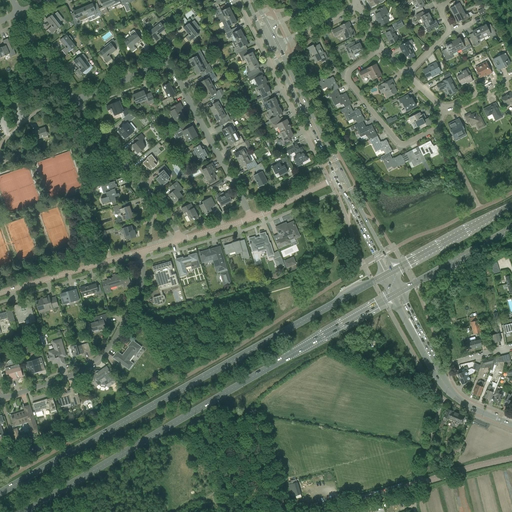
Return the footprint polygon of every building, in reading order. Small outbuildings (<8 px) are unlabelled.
[(103,7),(99,9),(102,15),(108,12),(106,8),(113,5),(113,3),(111,0),(100,0),(103,7)] [(211,5),(214,11),(219,8),(218,4),(226,0),(225,0),(224,0),(215,0),(216,2),(211,5)] [(450,8),(454,15),(463,11),(461,6),(464,5),(461,0),(456,0),(454,1),(456,4),(454,5),(454,6),(450,8)] [(415,8),(412,10),(415,15),(421,12),(419,9),(423,7),(425,6),(422,1),(413,5),(415,8)] [(90,5),(83,8),(87,18),(94,15),(95,17),(102,15),(99,9),(95,10),(92,3),(90,4),(90,5)] [(219,16),(221,20),(233,15),(231,11),(230,11),(228,8),(229,7),(221,11),(219,8),(214,11),(217,17),(219,16)] [(381,25),(382,26),(385,24),(389,21),(387,17),(390,15),(387,10),(385,7),(377,11),(378,13),(375,15),(381,26),(381,25)] [(87,18),(83,8),(76,11),(76,10),(73,11),(76,18),(72,20),(74,26),(81,23),(80,21),(87,18)] [(478,11),(480,16),(487,12),(486,10),(484,11),(483,8),(478,11)] [(463,11),(454,15),(457,22),(461,20),(462,21),(469,17),(467,13),(465,14),(463,11)] [(62,26),(59,23),(63,20),(58,12),(53,15),(53,14),(46,19),(46,20),(47,19),(52,26),(46,31),(49,29),(52,33),(52,34),(62,26)] [(421,12),(415,15),(418,21),(421,20),(422,23),(431,19),(428,13),(426,14),(423,16),(421,12)] [(222,27),(225,33),(231,30),(229,26),(237,22),(236,22),(234,19),(235,19),(233,15),(221,20),(224,26),(222,27)] [(431,19),(422,23),(423,24),(425,28),(428,33),(431,31),(430,30),(438,26),(436,22),(434,23),(433,23),(431,19)] [(388,32),(385,33),(391,44),(395,42),(398,40),(394,31),(395,30),(395,29),(399,27),(398,25),(402,23),(401,20),(392,25),(393,26),(391,27),(387,29),(388,32)] [(199,34),(196,31),(200,28),(194,21),(190,24),(189,23),(183,28),(184,28),(189,34),(185,38),(186,38),(189,42),(188,42),(189,42),(199,34)] [(332,31),(334,36),(335,37),(343,32),(346,39),(350,37),(352,36),(355,34),(351,27),(350,27),(348,22),(349,22),(340,26),(341,29),(340,30),(339,28),(332,31)] [(153,27),(152,30),(149,32),(148,32),(146,32),(146,36),(149,39),(152,40),(154,38),(157,42),(157,41),(161,38),(163,41),(158,34),(165,29),(166,30),(166,29),(161,23),(159,25),(157,23),(153,27)] [(486,25),(479,28),(484,38),(490,34),(491,37),(496,35),(491,26),(487,28),(486,25)] [(484,38),(479,28),(472,32),(474,35),(470,37),(475,46),(479,44),(477,41),(484,38)] [(234,36),(236,41),(244,37),(242,33),(241,33),(240,30),(240,29),(232,33),(231,30),(225,33),(228,38),(234,36)] [(124,42),(129,48),(132,52),(136,49),(137,49),(135,47),(136,46),(136,45),(138,44),(138,45),(142,41),(141,40),(138,36),(136,33),(134,31),(133,31),(130,33),(130,34),(132,37),(130,38),(129,38),(124,42)] [(64,37),(61,40),(66,47),(63,50),(66,54),(66,55),(70,52),(76,47),(75,47),(71,41),(73,40),(70,36),(68,37),(66,35),(64,37)] [(236,41),(232,43),(235,48),(233,48),(236,54),(239,53),(239,54),(242,52),(240,48),(245,46),(247,45),(247,44),(246,41),(244,37),(236,41)] [(460,38),(452,42),(457,51),(461,49),(462,52),(472,48),(467,37),(466,37),(469,42),(463,45),(460,38)] [(5,46),(0,47),(0,58),(6,56),(6,55),(9,54),(11,57),(16,55),(14,49),(12,50),(8,39),(3,41),(5,46)] [(99,53),(107,63),(107,62),(111,59),(112,60),(112,59),(109,55),(115,50),(116,50),(115,49),(118,47),(116,40),(111,44),(109,46),(108,44),(104,47),(105,48),(100,53),(99,53)] [(409,41),(399,46),(401,50),(402,50),(404,53),(406,57),(408,56),(409,59),(415,56),(413,53),(414,52),(410,46),(410,45),(411,45),(413,44),(413,43),(412,43),(411,40),(409,41)] [(359,52),(363,50),(359,43),(354,46),(352,42),(344,46),(348,53),(351,52),(354,58),(361,55),(359,52)] [(457,51),(452,42),(445,45),(447,49),(442,52),(442,51),(446,60),(454,57),(452,53),(457,51)] [(314,58),(316,62),(320,60),(321,62),(327,59),(324,53),(323,53),(319,45),(314,47),(313,45),(306,49),(312,60),(314,58)] [(197,55),(189,60),(190,59),(191,63),(193,67),(201,63),(205,61),(202,55),(199,49),(195,52),(197,55)] [(245,60),(247,64),(256,59),(252,52),(247,55),(245,50),(242,52),(239,54),(242,61),(245,60)] [(91,69),(93,67),(91,65),(89,62),(87,61),(88,60),(83,54),(81,56),(80,56),(74,61),(74,62),(74,61),(80,68),(73,73),(74,73),(76,71),(80,75),(79,76),(83,73),(83,74),(84,74),(85,74),(86,74),(88,73),(90,71),(91,69)] [(493,60),(496,65),(498,70),(505,66),(505,67),(506,67),(507,67),(507,66),(507,65),(510,64),(505,54),(493,60)] [(247,69),(246,70),(247,71),(248,73),(247,74),(248,77),(258,72),(257,70),(257,69),(256,68),(258,67),(259,66),(256,59),(247,64),(249,68),(247,69)] [(201,63),(193,67),(195,71),(196,71),(197,74),(198,74),(199,73),(205,70),(207,74),(209,72),(212,71),(209,65),(208,66),(205,61),(201,63)] [(423,70),(427,78),(431,76),(431,77),(441,72),(436,62),(430,65),(431,67),(423,70)] [(475,68),(478,73),(480,77),(486,75),(487,75),(492,73),(486,62),(475,68)] [(365,70),(359,73),(362,79),(370,75),(372,79),(382,75),(377,67),(376,64),(374,65),(367,69),(365,70)] [(457,76),(459,80),(461,85),(467,82),(468,84),(473,81),(470,75),(471,75),(468,68),(461,72),(462,74),(457,76)] [(258,87),(266,82),(267,82),(264,75),(264,76),(263,77),(262,75),(260,71),(258,72),(248,77),(249,78),(250,78),(252,80),(254,79),(258,87)] [(199,83),(203,91),(213,86),(210,81),(213,80),(209,72),(207,74),(202,76),(204,80),(199,83)] [(330,88),(332,92),(337,89),(337,90),(339,89),(333,77),(327,80),(324,73),(315,78),(317,81),(318,81),(322,88),(327,86),(328,89),(330,88)] [(446,88),(450,95),(457,91),(450,77),(443,81),(443,82),(437,85),(440,91),(446,88)] [(385,91),(388,97),(397,93),(393,84),(394,83),(392,79),(382,84),(382,85),(378,87),(381,93),(385,91)] [(258,87),(255,88),(257,91),(258,90),(261,96),(259,97),(259,98),(257,100),(257,101),(260,100),(261,99),(263,99),(268,96),(271,94),(269,91),(270,90),(266,82),(258,87)] [(161,101),(163,106),(164,106),(169,104),(174,101),(171,97),(175,95),(168,83),(162,86),(168,98),(161,101)] [(213,94),(215,99),(221,96),(219,90),(216,92),(213,86),(203,91),(207,98),(213,94)] [(343,104),(345,108),(350,105),(350,106),(352,105),(346,93),(340,96),(337,90),(337,89),(332,92),(328,94),(330,97),(331,97),(335,104),(339,102),(341,105),(343,104)] [(141,92),(132,95),(134,99),(133,99),(134,101),(134,100),(135,103),(143,100),(144,101),(147,100),(148,102),(148,103),(151,102),(152,104),(155,102),(154,100),(154,99),(153,97),(151,93),(146,95),(146,94),(145,94),(144,91),(143,91),(143,92),(142,92),(141,92)] [(508,95),(506,96),(501,98),(505,106),(506,107),(507,107),(509,106),(509,105),(509,103),(511,102),(511,103),(511,91),(508,94),(508,95)] [(411,101),(410,98),(408,95),(399,99),(401,103),(402,103),(406,111),(416,106),(413,100),(411,101)] [(210,108),(214,114),(222,110),(221,106),(223,105),(220,100),(223,99),(221,96),(215,99),(211,101),(214,106),(210,108)] [(268,96),(263,99),(264,102),(263,103),(267,110),(267,111),(278,105),(279,105),(279,104),(275,97),(270,99),(268,96)] [(123,112),(125,117),(129,113),(127,108),(123,110),(119,101),(106,106),(108,110),(112,109),(115,116),(123,112)] [(180,103),(175,106),(171,108),(172,111),(171,112),(176,122),(185,118),(180,110),(183,109),(180,103)] [(490,106),(483,109),(485,114),(486,115),(487,117),(492,114),(495,121),(503,117),(498,107),(495,103),(496,104),(490,107),(490,106)] [(267,122),(265,123),(266,125),(271,123),(272,122),(276,120),(279,119),(279,118),(282,116),(281,115),(280,115),(280,114),(281,114),(282,113),(280,108),(278,105),(267,111),(269,114),(267,114),(268,115),(269,119),(270,120),(267,122)] [(356,119),(358,123),(358,124),(363,121),(364,120),(358,109),(353,112),(350,106),(350,105),(345,108),(341,109),(341,110),(342,112),(343,113),(344,112),(348,120),(353,118),(354,120),(356,119)] [(222,110),(214,114),(217,121),(221,119),(224,124),(230,120),(227,113),(229,111),(227,108),(227,107),(222,110)] [(131,111),(129,113),(125,117),(124,118),(128,123),(136,117),(131,111)] [(420,126),(421,128),(432,123),(429,118),(426,119),(423,114),(421,115),(419,112),(409,118),(411,123),(414,122),(417,127),(420,126)] [(466,120),(467,123),(470,121),(472,124),(475,123),(478,130),(485,126),(480,116),(476,117),(475,114),(471,116),(470,113),(467,115),(469,119),(466,120)] [(226,137),(235,132),(233,127),(236,126),(232,119),(231,120),(230,120),(224,124),(223,124),(224,124),(226,126),(224,127),(225,128),(222,130),(224,133),(225,133),(227,137),(226,137)] [(272,122),(271,123),(273,126),(274,126),(275,128),(278,126),(280,130),(281,132),(289,128),(291,128),(287,120),(283,121),(281,122),(280,120),(279,119),(276,120),(272,122)] [(463,128),(459,120),(455,122),(454,122),(455,123),(453,124),(452,122),(448,125),(451,130),(450,131),(451,134),(452,134),(454,139),(465,134),(462,128),(463,128)] [(358,123),(354,125),(356,129),(357,129),(360,136),(365,134),(367,137),(369,140),(370,139),(377,136),(371,125),(366,127),(363,121),(358,124),(358,123)] [(121,136),(124,139),(125,138),(134,132),(133,131),(136,129),(133,126),(132,126),(130,123),(128,125),(127,123),(125,125),(124,124),(122,125),(123,127),(122,127),(121,127),(122,127),(121,128),(120,128),(120,129),(118,130),(119,130),(123,135),(121,136)] [(182,126),(172,131),(174,134),(176,133),(179,138),(184,135),(185,135),(188,142),(189,141),(194,139),(193,138),(196,137),(194,133),(192,131),(191,129),(193,128),(192,126),(191,127),(189,128),(186,123),(182,126)] [(36,131),(35,131),(37,139),(48,136),(45,127),(41,129),(41,130),(36,131)] [(281,132),(280,133),(283,138),(280,140),(283,146),(285,144),(290,142),(288,138),(289,138),(293,136),(289,128),(281,132)] [(235,132),(227,137),(229,141),(228,142),(230,145),(233,143),(235,147),(236,147),(244,142),(240,136),(239,137),(236,132),(235,132)] [(133,145),(132,146),(136,151),(138,154),(140,152),(144,149),(146,148),(144,146),(143,140),(142,139),(144,138),(144,137),(141,134),(139,136),(135,139),(137,142),(135,143),(134,144),(133,144),(133,145)] [(369,140),(368,140),(370,144),(371,143),(375,151),(380,148),(382,151),(383,151),(385,154),(389,153),(392,151),(386,140),(381,143),(380,142),(377,136),(370,139),(369,140)] [(235,153),(234,154),(238,160),(248,155),(246,152),(247,151),(249,144),(247,141),(245,142),(236,147),(238,152),(236,153),(236,152),(235,153)] [(430,141),(418,147),(421,153),(421,152),(422,154),(423,155),(427,153),(430,152),(432,157),(440,153),(440,154),(442,157),(445,156),(445,155),(444,152),(439,143),(433,147),(430,141)] [(197,143),(199,143),(198,142),(185,149),(186,150),(191,147),(193,152),(195,156),(196,155),(198,159),(198,160),(197,161),(199,164),(206,161),(205,159),(205,157),(209,155),(206,148),(203,150),(200,145),(198,146),(197,143)] [(146,160),(143,163),(147,168),(148,167),(150,170),(153,168),(157,166),(155,164),(157,162),(154,158),(158,155),(156,152),(159,149),(161,146),(159,143),(150,151),(146,154),(148,157),(147,158),(145,159),(146,160)] [(292,146),(286,149),(289,155),(294,152),(295,155),(297,158),(293,159),(295,162),(297,167),(302,164),(301,162),(306,159),(304,154),(304,153),(303,153),(302,153),(301,152),(302,151),(301,147),(299,148),(297,143),(294,145),(294,147),(293,147),(292,146)] [(21,145),(13,148),(16,154),(23,151),(21,145)] [(412,150),(401,156),(404,163),(408,161),(409,163),(412,161),(415,166),(422,162),(422,163),(423,163),(424,165),(427,164),(426,161),(423,155),(422,154),(421,152),(421,153),(415,156),(412,150)] [(385,154),(380,157),(382,160),(383,160),(387,167),(392,165),(393,168),(397,166),(397,167),(405,163),(404,163),(401,156),(400,155),(392,159),(389,153),(385,154)] [(248,155),(238,160),(241,167),(242,166),(243,167),(244,166),(243,166),(245,165),(246,164),(247,166),(246,167),(248,170),(248,171),(255,167),(255,166),(256,166),(257,165),(254,160),(251,161),(248,155)] [(272,167),(273,169),(275,174),(278,172),(280,176),(287,172),(285,166),(289,164),(285,156),(280,158),(282,162),(272,167)] [(207,166),(201,169),(202,170),(202,171),(204,174),(204,173),(208,180),(207,181),(210,185),(211,184),(216,181),(214,178),(216,177),(213,172),(216,171),(215,169),(212,163),(207,166)] [(257,174),(254,176),(257,181),(256,182),(257,182),(259,186),(267,182),(264,176),(263,174),(266,173),(267,174),(265,170),(261,163),(257,165),(256,166),(256,167),(258,170),(256,171),(255,171),(257,174)] [(160,176),(156,179),(162,187),(166,183),(167,183),(167,182),(169,181),(168,179),(170,178),(166,173),(169,170),(164,165),(160,167),(157,171),(159,174),(158,174),(160,176)] [(107,197),(101,199),(103,204),(110,201),(111,203),(112,202),(113,205),(117,204),(116,201),(115,197),(119,196),(119,195),(120,195),(119,194),(118,194),(116,194),(115,189),(115,188),(117,188),(117,187),(116,184),(115,184),(114,182),(114,181),(101,186),(104,193),(106,193),(107,197)] [(174,191),(172,192),(169,195),(174,202),(182,196),(181,195),(179,192),(182,189),(176,182),(169,188),(171,187),(174,191)] [(219,201),(221,206),(232,200),(228,193),(221,197),(219,193),(215,195),(218,201),(219,201)] [(200,206),(202,211),(203,210),(205,214),(211,211),(209,207),(214,204),(214,206),(215,206),(211,198),(203,202),(204,204),(200,206)] [(191,203),(185,206),(181,208),(184,214),(186,213),(190,221),(194,219),(194,220),(198,217),(196,212),(195,212),(194,210),(195,210),(194,208),(193,208),(191,203)] [(120,205),(115,206),(114,207),(115,211),(119,209),(121,215),(121,217),(122,217),(123,221),(134,217),(132,213),(129,206),(121,209),(120,205)] [(276,228),(279,235),(281,239),(276,241),(279,248),(290,243),(289,241),(294,238),(295,238),(299,236),(293,222),(285,226),(283,227),(283,226),(282,227),(281,225),(276,228)] [(123,233),(124,235),(125,240),(136,236),(134,231),(133,231),(131,226),(128,227),(127,224),(120,226),(121,229),(122,233),(123,233)] [(273,255),(273,254),(270,244),(269,244),(267,236),(266,236),(265,233),(260,234),(261,238),(259,238),(259,239),(257,239),(255,240),(254,237),(249,239),(250,242),(251,246),(251,245),(253,251),(258,250),(258,251),(266,249),(268,256),(273,255)] [(224,246),(224,247),(226,255),(237,251),(237,253),(242,251),(243,256),(244,256),(245,258),(247,257),(247,258),(250,257),(245,242),(244,240),(239,241),(239,242),(239,243),(237,244),(237,242),(236,242),(235,242),(224,246)] [(225,283),(226,284),(230,283),(220,247),(211,249),(211,250),(209,251),(208,250),(200,253),(202,262),(209,261),(210,262),(213,261),(216,270),(218,271),(221,270),(222,273),(221,275),(223,282),(225,283)] [(176,260),(176,261),(181,276),(188,274),(186,267),(191,266),(191,269),(200,267),(196,254),(189,256),(190,257),(183,259),(182,258),(176,260)] [(280,257),(274,259),(274,260),(278,268),(284,265),(280,257)] [(287,261),(284,262),(287,268),(296,264),(295,262),(292,263),(291,259),(286,260),(287,261)] [(154,274),(152,275),(154,284),(157,283),(161,295),(153,298),(153,299),(153,300),(153,301),(153,302),(154,303),(155,304),(156,304),(156,305),(157,305),(159,306),(160,306),(161,305),(162,305),(163,305),(163,304),(162,300),(165,299),(165,298),(165,297),(164,296),(163,295),(163,294),(161,289),(160,284),(169,281),(170,283),(170,284),(171,284),(172,284),(173,284),(174,284),(175,284),(176,284),(178,283),(175,273),(172,274),(171,274),(170,269),(172,269),(173,268),(172,265),(171,263),(153,268),(154,274)] [(497,263),(491,264),(493,274),(499,272),(497,263)] [(102,283),(105,293),(111,292),(110,288),(125,284),(126,287),(131,285),(127,272),(113,276),(113,278),(107,280),(107,281),(102,283)] [(80,288),(81,293),(83,296),(96,293),(96,295),(101,293),(101,291),(98,292),(96,284),(85,287),(85,286),(80,288)] [(60,294),(61,299),(63,305),(69,303),(68,302),(73,301),(73,302),(79,300),(76,289),(60,294)] [(40,300),(36,302),(37,306),(39,313),(53,309),(53,308),(58,307),(57,302),(55,297),(50,299),(49,296),(44,298),(40,299),(41,300),(40,300)] [(13,306),(15,310),(19,323),(25,321),(25,320),(28,319),(30,323),(35,321),(31,305),(25,307),(26,310),(22,311),(20,304),(13,306)] [(15,321),(13,314),(11,309),(6,311),(6,312),(0,313),(0,332),(1,333),(0,329),(0,319),(0,320),(8,318),(9,322),(15,321)] [(95,322),(90,324),(92,329),(91,329),(91,330),(92,330),(92,332),(102,329),(106,328),(106,327),(105,324),(106,324),(106,323),(110,321),(108,314),(105,315),(94,318),(95,322)] [(469,318),(473,334),(481,332),(477,316),(469,318)] [(507,323),(503,325),(504,329),(506,334),(510,333),(510,335),(511,334),(511,318),(507,320),(507,322),(507,323)] [(495,334),(491,335),(492,338),(493,343),(501,341),(500,336),(497,328),(494,328),(495,334)] [(466,342),(467,345),(468,350),(482,346),(480,338),(466,342)] [(47,356),(47,357),(49,362),(51,361),(52,364),(56,363),(56,362),(58,361),(59,366),(65,364),(63,357),(66,356),(61,339),(52,342),(54,346),(55,350),(48,352),(49,355),(47,356)] [(141,347),(136,344),(132,341),(131,342),(129,344),(129,345),(128,346),(129,347),(126,350),(126,351),(125,352),(124,352),(125,352),(122,356),(117,352),(113,358),(129,369),(133,364),(129,361),(134,354),(135,355),(137,353),(141,347)] [(73,346),(70,347),(72,353),(71,353),(71,354),(72,353),(73,357),(79,355),(79,353),(81,352),(81,353),(90,351),(88,343),(83,345),(77,347),(76,345),(73,346)] [(508,354),(502,356),(503,362),(504,363),(506,362),(506,364),(510,364),(509,362),(511,361),(510,360),(509,354),(508,354)] [(27,370),(28,371),(29,375),(32,374),(39,371),(39,372),(45,370),(41,358),(25,362),(26,367),(26,368),(27,368),(27,369),(27,370)] [(480,365),(479,367),(481,368),(484,369),(484,368),(491,367),(492,365),(492,362),(494,358),(481,361),(480,365)] [(5,366),(4,366),(7,375),(9,374),(11,381),(17,379),(16,376),(18,376),(19,377),(23,376),(19,362),(13,364),(8,365),(6,363),(6,364),(6,365),(5,365),(5,366)] [(89,378),(91,381),(91,382),(91,383),(91,384),(92,384),(93,384),(94,384),(95,387),(104,381),(108,387),(117,381),(106,367),(99,372),(98,371),(97,371),(95,372),(95,373),(96,374),(89,378)] [(457,375),(458,378),(458,377),(459,379),(468,375),(473,373),(475,370),(472,369),(471,369),(468,370),(468,369),(462,372),(462,371),(462,372),(457,374),(457,375)] [(468,375),(459,379),(460,381),(460,382),(461,384),(462,385),(467,382),(467,383),(467,382),(470,381),(468,375)] [(475,389),(473,393),(479,396),(481,391),(482,387),(484,382),(481,381),(480,381),(479,382),(478,381),(475,389)] [(485,393),(484,398),(490,400),(492,395),(493,392),(495,388),(491,387),(493,384),(490,383),(488,387),(485,393)] [(61,395),(62,399),(59,399),(61,406),(74,402),(75,406),(81,404),(75,386),(70,388),(71,392),(65,394),(64,393),(63,392),(62,392),(62,393),(61,393),(61,394),(61,395)] [(495,390),(493,394),(496,395),(493,402),(495,402),(495,403),(497,404),(498,403),(499,404),(501,399),(503,395),(500,394),(501,391),(499,390),(500,388),(496,387),(495,390)] [(507,393),(505,397),(503,402),(505,403),(504,406),(509,408),(511,401),(509,400),(511,395),(507,393)] [(32,403),(35,413),(37,417),(43,415),(42,410),(46,408),(46,410),(50,409),(51,413),(57,411),(53,398),(52,399),(48,400),(47,399),(40,401),(41,403),(40,403),(39,402),(38,402),(37,402),(32,403)] [(28,421),(32,433),(38,432),(29,405),(24,407),(25,411),(11,416),(14,426),(28,421)] [(449,419),(449,420),(453,411),(447,409),(442,421),(445,422),(447,418),(449,419)] [(451,426),(454,427),(459,414),(456,413),(456,412),(454,412),(453,411),(449,420),(453,421),(451,426)] [(459,414),(454,427),(456,428),(458,424),(461,425),(464,416),(464,415),(462,414),(461,415),(459,414)] [(291,494),(292,497),(300,495),(296,482),(292,484),(288,485),(291,494)]
